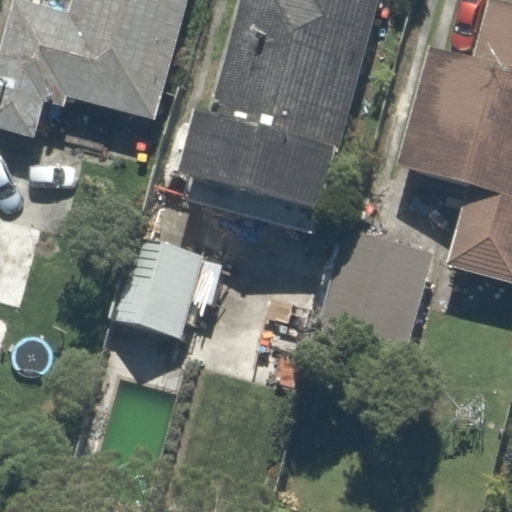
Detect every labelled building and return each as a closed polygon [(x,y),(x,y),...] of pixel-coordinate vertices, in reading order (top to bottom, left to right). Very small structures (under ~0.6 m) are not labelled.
[(160,137),(199,0),(89,0),(82,24),(25,7),(0,90),(0,125),(52,141),(62,108),(160,137)] [(411,0),(258,0),(201,211),(342,250),(411,0)] [(511,295),(511,10),(505,8),(485,70),(447,58),(406,187),(477,210),(455,278),(511,295)] [(82,159),(13,137),(5,163),(0,161),(0,336),(8,313),(31,320),(82,159)] [(441,263),(356,242),(331,343),(415,364),(441,263)] [(217,268),(146,249),(124,330),(195,349),(217,268)]
